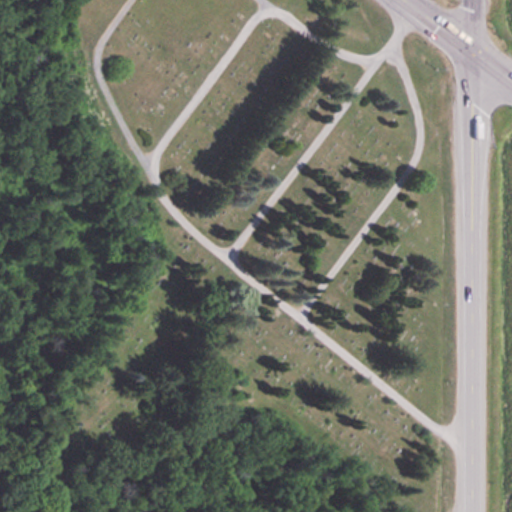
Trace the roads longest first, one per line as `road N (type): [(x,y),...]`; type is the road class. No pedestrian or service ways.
road 1 (secondary): [(471,511),(472,55)]
road 2 (primary): [(511,84),(400,0)]
